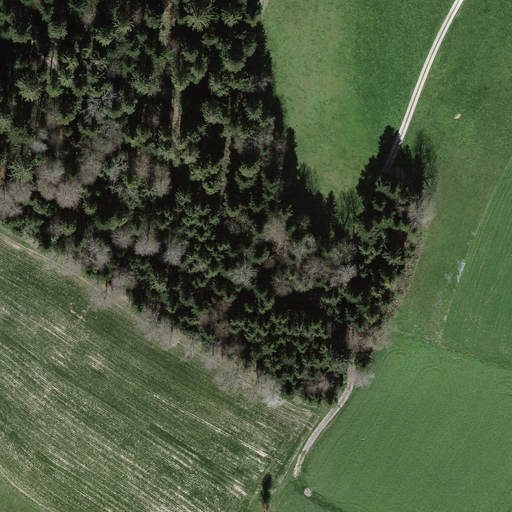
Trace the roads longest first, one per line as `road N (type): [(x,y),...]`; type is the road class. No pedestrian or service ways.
road 1 (track): [(269,511),(352,379),(346,335),(309,286)]
road 2 (track): [(124,133),(138,99),(195,44),(211,0)]
